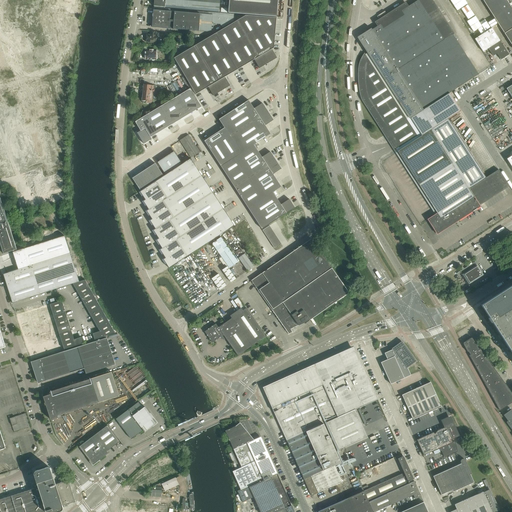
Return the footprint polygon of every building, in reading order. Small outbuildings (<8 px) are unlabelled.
[(9,0),(13,14),(10,14),(27,72),(53,65),(38,11),(42,10),(43,0),(9,0)] [(154,0),(154,7),(165,8),(165,7),(219,12),(219,0),(154,0)] [(277,0),(229,0),(228,13),(277,17),(277,0)] [(448,119),(461,111),(454,100),(449,93),(453,91),(457,88),(478,75),(456,40),(453,35),(454,34),(446,21),(432,0),(418,0),(409,6),(407,8),(404,5),(404,4),(377,21),(377,22),(378,21),(379,25),(377,27),(372,30),(371,29),(357,38),(410,120),(411,119),(415,125),(419,132),(421,134),(422,136),(397,151),(398,152),(434,209),(436,212),(437,213),(438,215),(429,220),(430,220),(438,233),(455,222),(454,221),(458,218),(458,219),(474,209),(473,209),(475,208),(480,205),(501,192),(507,188),(509,187),(499,170),(490,175),(486,178),(481,170),(472,157),(469,155),(470,153),(466,151),(467,148),(463,146),(464,144),(461,142),(462,140),(458,138),(458,137),(459,136),(455,134),(456,132),(456,131),(452,129),(453,127),(448,119)] [(462,0),(456,4),(459,8),(466,4),(463,0),(462,0)] [(511,9),(506,0),(482,0),(511,45),(511,9)] [(223,27),(233,22),(234,14),(155,8),(155,10),(154,10),(153,16),(152,27),(207,31),(212,30),(212,23),(220,24),(223,27)] [(467,25),(470,30),(478,25),(475,19),(477,18),(474,13),(468,17),(471,22),(467,25)] [(246,16),(216,34),(237,70),(241,67),(250,62),(254,60),(259,68),(264,66),(277,58),(272,49),(274,48),(276,19),(276,18),(246,16)] [(483,52),(488,48),(500,41),(492,28),(475,39),(483,52),(484,53),(483,52)] [(156,32),(153,32),(150,32),(150,35),(147,35),(146,42),(156,43),(157,38),(160,38),(160,36),(170,37),(170,33),(160,32),(160,33),(156,32)] [(216,34),(195,46),(222,91),(226,88),(230,86),(225,77),(227,76),(233,72),(237,70),(216,34)] [(509,55),(500,41),(488,48),(493,56),(497,54),(501,60),(509,55)] [(195,46),(174,58),(175,59),(196,94),(208,87),(213,96),(218,93),(222,91),(195,46)] [(157,59),(157,50),(146,50),(146,55),(145,55),(144,56),(144,58),(146,59),(152,59),(152,61),(154,61),(155,59),(157,59)] [(21,114),(7,118),(10,129),(60,116),(51,80),(15,89),(21,114)] [(190,89),(176,98),(186,116),(201,107),(190,89)] [(157,96),(152,96),(143,95),(142,98),(142,100),(142,101),(143,101),(143,102),(144,103),(145,103),(146,103),(147,103),(152,103),(152,99),(156,100),(157,96)] [(176,98),(161,106),(172,125),(186,116),(176,98)] [(249,100),(219,120),(224,128),(230,136),(268,112),(262,103),(254,109),(249,100)] [(161,106),(135,122),(141,131),(137,133),(144,144),(152,139),(151,137),(172,125),(161,106)] [(268,112),(230,136),(241,153),(254,145),(258,142),(271,134),(269,132),(265,126),(273,120),(268,112)] [(209,138),(204,141),(221,166),(241,153),(230,136),(224,128),(220,131),(209,138)] [(188,135),(180,141),(191,158),(199,152),(189,135),(188,135)] [(241,153),(221,166),(234,187),(276,160),(270,152),(262,157),(254,145),(241,153)] [(165,175),(182,164),(174,151),(157,162),(165,175)] [(191,159),(140,192),(145,200),(143,201),(149,209),(147,211),(152,219),(150,221),(155,229),(153,230),(159,239),(157,240),(162,248),(160,250),(165,258),(163,259),(169,268),(193,253),(235,226),(191,159)] [(276,160),(234,187),(248,208),(273,192),(276,190),(281,187),(273,174),(281,169),(276,160)] [(156,163),(148,168),(156,181),(164,176),(156,163)] [(148,168),(140,173),(149,186),(152,183),(156,181),(148,168)] [(140,173),(133,178),(141,191),(149,186),(140,173)] [(273,192),(248,208),(262,229),(295,208),(289,199),(281,205),(273,192)] [(0,242),(4,254),(17,250),(8,222),(9,222),(8,219),(7,219),(7,220),(6,216),(5,212),(5,211),(4,208),(2,205),(3,205),(3,204),(3,203),(2,203),(1,201),(0,196),(0,242)] [(270,226),(263,230),(265,235),(272,230),(270,226)] [(272,230),(265,235),(268,239),(275,234),(272,230)] [(275,234),(268,239),(271,243),(278,239),(275,234)] [(221,238),(212,243),(229,268),(238,262),(221,238)] [(311,239),(252,281),(259,291),(262,291),(262,292),(263,292),(262,295),(289,334),(292,332),(290,329),(293,327),(293,328),(299,325),(298,325),(309,320),(309,321),(312,319),(349,293),(311,239)] [(278,239),(271,243),(274,248),(275,247),(281,243),(278,239)] [(238,258),(245,254),(242,250),(236,254),(238,258)] [(13,303),(73,284),(79,282),(70,253),(37,264),(35,259),(31,260),(16,265),(17,270),(3,274),(13,303)] [(239,258),(248,271),(254,266),(245,254),(239,258)] [(479,265),(467,273),(472,281),(485,273),(479,265)] [(222,270),(231,282),(236,279),(227,267),(222,270)] [(212,279),(220,290),(226,286),(218,274),(212,279)] [(79,282),(73,284),(100,331),(93,334),(95,340),(115,333),(88,285),(85,280),(79,282)] [(511,285),(481,305),(489,318),(488,318),(490,321),(491,323),(492,322),(511,353),(511,285)] [(59,333),(60,337),(64,349),(84,343),(82,337),(74,340),(62,301),(50,304),(51,308),(59,333)] [(216,324),(206,330),(204,332),(212,343),(220,338),(221,339),(222,339),(224,340),(225,340),(225,338),(238,356),(266,336),(246,308),(219,327),(216,324)] [(112,366),(112,365),(115,364),(113,359),(114,359),(112,356),(107,338),(106,338),(32,361),(32,362),(31,362),(32,362),(35,374),(36,378),(38,383),(41,382),(41,383),(84,369),(86,374),(112,366)] [(511,402),(511,392),(480,349),(479,349),(477,347),(477,345),(472,338),(471,338),(469,339),(463,343),(463,344),(467,352),(469,352),(470,355),(469,355),(500,411),(511,402)] [(390,359),(381,363),(391,384),(411,375),(407,367),(416,361),(403,344),(402,342),(392,349),(392,350),(385,353),(387,352),(390,359)] [(314,364),(263,387),(281,428),(286,440),(305,432),(323,424),(325,428),(329,426),(327,422),(338,417),(355,409),(365,405),(363,402),(366,401),(367,401),(368,401),(368,400),(375,397),(353,348),(338,355),(338,354),(314,364)] [(43,394),(51,420),(58,418),(58,416),(119,396),(112,372),(91,379),(43,394)] [(428,413),(432,411),(441,407),(430,382),(402,395),(413,420),(428,413)] [(143,430),(147,427),(149,429),(157,423),(145,406),(143,408),(138,402),(116,419),(131,439),(143,430)] [(329,426),(325,428),(336,451),(339,450),(367,437),(355,410),(355,409),(338,417),(327,422),(329,426)] [(10,418),(14,432),(30,427),(25,413),(10,418)] [(451,440),(460,436),(459,435),(458,436),(457,431),(455,427),(453,424),(450,421),(447,419),(443,423),(444,424),(445,426),(445,427),(437,431),(435,434),(433,432),(417,440),(424,455),(440,448),(441,448),(440,448),(444,446),(448,454),(443,456),(444,457),(457,452),(457,451),(457,449),(457,448),(457,447),(456,446),(456,444),(455,443),(455,442),(454,441),(452,442),(451,440)] [(323,424),(305,432),(323,470),(335,465),(341,462),(336,451),(325,428),(323,424)] [(108,450),(120,441),(107,425),(79,446),(90,461),(93,465),(105,455),(107,454),(108,453),(108,452),(108,451),(108,450)] [(239,425),(225,431),(234,449),(242,467),(269,455),(268,454),(267,450),(262,440),(261,437),(247,443),(239,425)] [(323,470),(305,432),(286,440),(304,479),(323,470)] [(402,454),(395,457),(396,460),(398,459),(405,473),(408,481),(413,479),(403,456),(403,457),(402,454)] [(161,481),(180,473),(172,455),(148,465),(150,470),(145,472),(149,482),(160,477),(161,481)] [(277,474),(269,455),(242,467),(233,471),(241,490),(249,486),(249,487),(277,474)] [(433,476),(434,479),(441,495),(452,490),(453,492),(474,482),(470,474),(471,474),(466,461),(465,459),(464,459),(462,459),(461,459),(461,460),(460,461),(461,464),(433,476)] [(323,470),(304,479),(311,496),(342,482),(335,465),(323,470)] [(0,511),(57,511),(61,511),(62,510),(63,510),(63,509),(63,508),(63,507),(63,506),(75,502),(75,501),(69,480),(68,480),(67,480),(56,484),(51,469),(51,468),(50,468),(49,467),(48,467),(47,467),(37,470),(36,471),(35,471),(35,472),(34,473),(34,474),(34,475),(38,487),(0,499),(0,511)] [(358,475),(362,485),(368,482),(364,472),(358,475)] [(369,502),(387,494),(407,485),(406,482),(408,481),(405,473),(364,491),(369,502)] [(241,490),(238,491),(243,502),(254,497),(260,511),(267,511),(286,504),(287,507),(291,505),(277,474),(249,487),(249,486),(241,490)] [(162,484),(165,491),(179,485),(175,477),(162,484)] [(414,482),(407,485),(387,494),(369,502),(373,511),(374,511),(392,504),(414,494),(416,499),(421,497),(421,496),(414,482),(415,482),(415,481),(414,482)] [(373,511),(369,502),(364,491),(318,511),(373,511)] [(457,509),(450,511),(493,511),(496,511),(497,510),(497,509),(494,501),(492,493),(490,492),(489,491),(488,491),(483,493),(483,492),(475,495),(473,495),(473,496),(455,505),(457,509)] [(400,511),(428,511),(424,502),(423,502),(422,500),(399,510),(400,511)] [(121,502),(119,511),(161,511),(142,510),(142,503),(121,502)]
